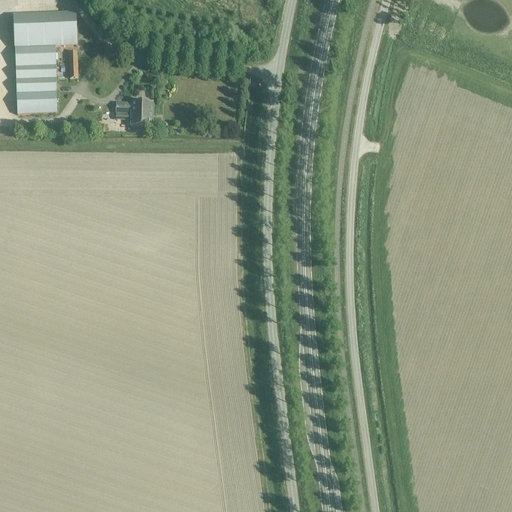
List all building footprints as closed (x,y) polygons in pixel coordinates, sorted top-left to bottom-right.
[(53,50),(75,49),(74,17),(12,19),(13,51),(53,50)] [(13,51),(13,70),(54,69),(53,50),(13,51)] [(69,81),(76,81),(75,56),(68,56),(69,81)] [(13,70),(14,84),(54,83),(54,69),(13,70)] [(14,84),(14,98),(55,97),(54,83),(14,84)] [(14,98),(15,117),(55,115),(55,97),(14,98)] [(150,129),(151,106),(129,105),(129,106),(115,105),(114,116),(129,117),(129,128),(150,129)]
